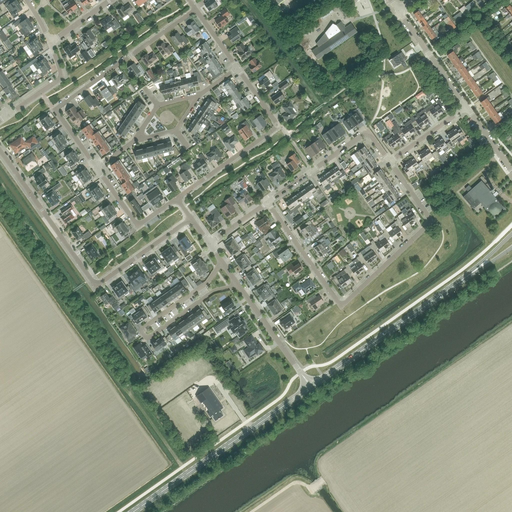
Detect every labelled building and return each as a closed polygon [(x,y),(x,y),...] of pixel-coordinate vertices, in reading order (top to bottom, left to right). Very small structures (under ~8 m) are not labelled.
[(11,10),(19,4),(18,4),(15,0),(10,4),(9,1),(3,5),(9,12),(11,10)] [(74,11),(68,3),(66,0),(61,4),(69,14),(70,13),(71,14),(73,12),(74,11)] [(76,0),(69,0),(70,1),(68,3),(74,11),(77,10),(76,8),(78,7),(74,2),(76,0)] [(209,0),(210,1),(204,4),(207,8),(207,7),(209,10),(208,10),(209,11),(213,8),(214,9),(218,6),(214,1),(215,0),(209,0)] [(11,10),(9,12),(13,19),(19,15),(17,13),(22,9),(21,8),(22,8),(19,4),(11,10)] [(120,14),(119,14),(122,19),(128,15),(127,13),(132,10),(129,4),(123,8),(122,6),(117,10),(120,14)] [(510,15),(511,13),(511,8),(509,5),(505,9),(505,8),(501,11),(503,13),(506,10),(509,14),(510,15)] [(423,18),(422,17),(419,13),(422,10),(421,8),(417,11),(418,11),(414,15),(418,21),(423,18)] [(222,16),(215,21),(220,28),(222,26),(223,26),(225,25),(225,24),(228,21),(226,18),(226,17),(229,14),(225,9),(220,13),(222,16)] [(332,9),(321,16),(323,19),(334,12),(332,9)] [(137,12),(133,15),(139,23),(143,20),(137,12)] [(455,21),(463,15),(460,12),(453,18),(455,21)] [(427,24),(427,23),(424,19),(427,16),(425,14),(422,17),(423,18),(418,21),(423,27),(427,24)] [(104,19),(100,22),(102,26),(103,26),(106,30),(111,27),(114,31),(119,27),(115,20),(112,22),(108,17),(104,20),(104,19)] [(20,30),(30,23),(30,22),(29,23),(26,18),(22,22),(20,19),(13,24),(15,27),(17,26),(20,30)] [(447,24),(451,31),(456,27),(451,20),(447,24)] [(432,30),(431,29),(428,25),(431,23),(430,21),(427,23),(427,24),(423,27),(427,33),(432,30)] [(184,30),(189,36),(193,34),(193,35),(199,30),(199,29),(198,27),(197,27),(193,22),(191,23),(190,23),(188,24),(188,25),(187,26),(189,29),(185,31),(184,30)] [(349,38),(357,32),(351,24),(345,28),(341,22),(337,25),(336,26),(333,24),(316,44),(318,47),(311,51),(317,60),(348,38),(348,39),(350,38),(349,38)] [(22,35),(23,35),(25,37),(30,34),(28,31),(33,28),(32,27),(33,26),(30,23),(20,30),(18,31),(22,35)] [(233,34),(228,38),(232,43),(240,37),(238,34),(240,33),(236,27),(231,31),(233,34)] [(436,29),(434,27),(431,29),(432,30),(427,33),(432,40),(434,38),(435,39),(440,35),(436,29)] [(86,40),(84,42),(88,48),(93,44),(91,41),(95,38),(89,30),(83,34),(86,40)] [(177,33),(171,37),(177,46),(183,42),(185,45),(189,42),(185,37),(181,39),(177,33)] [(29,50),(40,42),(39,42),(36,38),(31,41),(29,39),(24,43),(29,50)] [(40,42),(29,50),(34,57),(39,53),(37,50),(42,47),(41,46),(42,46),(40,42)] [(201,52),(209,46),(206,42),(198,47),(201,52)] [(163,43),(157,47),(163,55),(167,53),(168,55),(173,51),(169,46),(167,48),(163,43)] [(240,52),(238,53),(242,60),(251,53),(247,47),(245,48),(242,43),(236,47),(238,50),(239,50),(240,52)] [(71,47),(70,45),(64,49),(70,58),(76,54),(75,53),(80,50),(75,44),(71,47)] [(456,57),(455,54),(457,52),(456,50),(459,47),(458,44),(451,49),(452,52),(447,56),(451,61),(456,57)] [(211,52),(212,51),(209,46),(201,52),(204,56),(211,52)] [(85,51),(81,53),(87,62),(91,59),(85,51)] [(214,57),(211,52),(204,56),(203,57),(205,60),(202,62),(203,64),(214,57)] [(406,59),(403,54),(401,52),(389,61),(394,68),(406,59)] [(147,55),(141,58),(147,66),(152,62),(156,59),(153,54),(149,56),(150,56),(148,57),(147,55)] [(209,66),(217,61),(214,57),(203,64),(204,66),(207,64),(209,66)] [(461,57),(458,60),(456,57),(451,61),(454,66),(463,60),(461,57)] [(36,58),(30,62),(37,70),(39,69),(47,63),(46,63),(43,59),(38,62),(36,58)] [(254,58),(249,62),(251,65),(251,64),(252,65),(249,67),(253,73),(262,67),(258,61),(257,62),(254,58)] [(464,67),(462,65),(465,63),(463,60),(454,66),(458,71),(464,67)] [(209,73),(220,65),(217,61),(209,66),(211,69),(208,71),(209,73)] [(47,63),(39,69),(42,73),(40,75),(42,77),(47,74),(45,71),(50,68),(49,67),(50,66),(47,63)] [(136,75),(137,75),(139,74),(140,76),(144,73),(140,66),(137,67),(136,67),(134,64),(128,68),(129,70),(128,71),(128,72),(129,74),(130,74),(131,73),(133,76),(136,75)] [(219,76),(218,74),(223,70),(220,65),(209,73),(214,79),(219,76)] [(462,77),(470,71),(468,69),(466,70),(464,67),(458,71),(462,77)] [(152,79),(153,78),(155,77),(150,69),(146,72),(152,79)] [(259,83),(263,88),(267,85),(267,86),(270,84),(268,80),(273,76),(269,71),(263,75),(266,78),(259,83)] [(466,82),(471,78),(469,75),(472,74),(470,71),(462,77),(466,82)] [(197,77),(200,76),(197,72),(193,73),(194,77),(191,77),(193,87),(199,85),(197,77)] [(117,76),(111,80),(117,87),(122,84),(122,83),(126,80),(123,75),(119,77),(120,78),(119,78),(117,76)] [(469,87),(475,83),(471,78),(466,82),(469,87)] [(3,90),(11,84),(8,80),(1,85),(4,89),(2,90),(3,90)] [(226,91),(234,85),(231,81),(223,86),(222,84),(220,85),(223,90),(225,88),(226,91)] [(278,86),(281,90),(289,85),(286,81),(278,86)] [(167,94),(165,84),(160,86),(159,83),(156,84),(157,87),(160,86),(162,95),(167,94)] [(473,92),(479,88),(475,83),(469,87),(473,92)] [(6,95),(13,90),(10,85),(11,84),(3,90),(6,95)] [(112,95),(114,94),(111,89),(108,91),(107,88),(106,88),(104,85),(99,88),(101,91),(101,92),(105,98),(111,94),(112,95)] [(229,95),(237,90),(234,85),(226,91),(229,95)] [(479,88),(473,92),(477,98),(483,94),(479,88)] [(18,96),(16,93),(16,94),(13,90),(6,95),(9,99),(11,97),(13,100),(18,96)] [(232,99),(240,94),(237,90),(229,95),(232,99)] [(271,98),(275,104),(284,98),(280,91),(271,98)] [(244,99),(243,98),(240,94),(232,99),(236,104),(244,99)] [(94,107),(99,104),(95,99),(93,100),(89,95),(84,99),(89,107),(92,104),(94,107)] [(241,107),(248,102),(245,97),(243,98),(244,99),(236,104),(237,106),(236,107),(238,109),(241,107)] [(490,104),(488,101),(491,99),(489,97),(486,99),(480,103),(484,108),(490,104)] [(213,108),(213,109),(215,110),(219,112),(221,109),(218,107),(219,104),(217,102),(216,104),(208,99),(205,103),(213,108)] [(442,104),(441,102),(439,100),(432,105),(440,116),(442,114),(442,113),(444,112),(440,106),(442,104)] [(142,111),(146,106),(138,101),(135,106),(142,111)] [(241,107),(244,112),(251,106),(248,102),(241,107)] [(294,108),(292,105),(289,102),(282,107),(286,113),(282,116),(286,122),(296,115),(292,109),(294,108)] [(211,111),(213,109),(213,108),(205,103),(202,108),(213,115),(214,113),(211,111)] [(488,113),(494,109),(490,104),(484,108),(488,113)] [(432,105),(425,110),(427,112),(428,114),(431,113),(435,118),(436,117),(437,117),(440,116),(432,105)] [(139,115),(142,111),(135,106),(132,110),(139,115)] [(66,112),(69,116),(73,121),(78,118),(80,121),(85,117),(81,111),(78,113),(73,107),(66,112),(67,112),(66,112)] [(212,117),(213,115),(202,108),(199,112),(207,117),(209,115),(212,117)] [(427,112),(425,109),(420,112),(422,115),(420,117),(426,126),(428,124),(428,123),(430,122),(426,116),(428,114),(427,112)] [(492,118),(497,114),(494,109),(488,113),(492,118)] [(136,120),(139,115),(132,110),(129,115),(136,120)] [(350,117),(356,126),(363,120),(356,110),(351,113),(353,115),(350,117)] [(205,120),(207,117),(199,112),(196,117),(207,124),(208,122),(205,120)] [(44,126),(51,120),(49,117),(49,118),(47,116),(46,117),(44,114),(36,120),(38,122),(42,127),(44,126)] [(497,114),(492,118),(495,124),(498,122),(499,124),(505,120),(504,118),(501,120),(500,117),(497,114)] [(133,124),(136,120),(129,115),(126,119),(133,124)] [(256,125),(259,130),(260,129),(261,130),(263,128),(264,127),(266,125),(260,116),(253,121),(251,118),(248,120),(253,127),(256,125)] [(426,126),(420,117),(417,119),(416,117),(414,118),(412,116),(409,118),(414,124),(417,123),(421,128),(422,127),(423,127),(426,126)] [(205,126),(207,124),(196,117),(193,121),(201,126),(202,124),(205,126)] [(356,126),(350,117),(347,119),(345,117),(341,120),(349,131),(356,126)] [(412,126),(414,124),(409,118),(411,120),(404,125),(406,127),(411,135),(414,134),(414,133),(416,132),(412,126)] [(130,128),(133,124),(126,119),(123,123),(130,128)] [(54,125),(53,123),(52,121),(51,120),(44,126),(47,131),(48,130),(49,132),(55,129),(53,126),(54,125)] [(198,131),(201,126),(193,121),(190,125),(198,131)] [(239,131),(245,140),(252,135),(247,129),(250,127),(246,121),(240,125),(243,128),(239,131)] [(92,129),(94,128),(91,123),(82,130),(85,134),(92,129)] [(127,133),(130,128),(123,123),(120,128),(127,133)] [(402,127),(400,129),(396,123),(393,125),(395,127),(400,134),(403,133),(406,138),(408,137),(409,137),(411,135),(406,127),(403,129),(402,127)] [(221,128),(226,135),(231,131),(226,124),(221,128)] [(339,124),(330,130),(337,139),(343,135),(345,133),(342,129),(339,124)] [(196,133),(198,131),(190,125),(187,130),(194,135),(193,137),(192,138),(197,145),(201,142),(199,139),(198,140),(197,138),(199,135),(196,133)] [(398,136),(400,134),(395,127),(392,129),(394,131),(392,132),(394,135),(392,137),(397,145),(400,144),(400,143),(401,142),(398,136)] [(124,138),(127,133),(120,128),(117,133),(124,138)] [(95,134),(95,133),(92,129),(85,134),(88,139),(90,138),(90,137),(95,134)] [(459,143),(466,138),(459,129),(460,130),(458,131),(456,129),(454,130),(453,130),(451,131),(457,140),(459,143)] [(330,130),(322,136),(326,141),(329,145),(331,143),(337,139),(330,130)] [(95,134),(90,137),(90,138),(93,142),(102,135),(99,131),(95,133),(95,134)] [(452,143),(457,140),(451,131),(448,133),(448,134),(447,135),(451,141),(448,143),(452,148),(454,146),(452,143)] [(54,145),(64,138),(62,135),(61,135),(60,133),(59,134),(57,132),(49,137),(51,140),(54,145)] [(102,135),(93,142),(96,146),(106,140),(105,139),(103,135),(102,135)] [(392,137),(389,139),(387,136),(382,139),(386,144),(389,143),(392,148),(394,147),(395,147),(397,145),(392,137)] [(229,139),(224,143),(229,151),(235,147),(233,145),(234,144),(238,142),(234,137),(230,140),(229,139)] [(315,142),(312,144),(318,153),(323,149),(325,147),(323,143),(318,137),(314,140),(315,142)] [(17,141),(16,140),(13,142),(13,143),(10,145),(15,153),(26,146),(20,138),(17,141)] [(36,143),(33,138),(26,143),(30,148),(36,143)] [(64,138),(54,145),(57,150),(59,152),(67,147),(65,144),(67,143),(65,141),(66,141),(64,138)] [(452,148),(448,143),(446,144),(442,139),(440,140),(439,140),(437,141),(443,150),(447,147),(449,150),(452,148)] [(106,140),(96,146),(99,151),(109,144),(106,140)] [(438,153),(443,150),(437,141),(434,143),(434,144),(433,145),(436,151),(434,152),(438,158),(440,156),(438,153)] [(109,144),(99,151),(101,152),(100,153),(102,156),(105,154),(106,155),(111,151),(110,150),(112,149),(109,144)] [(308,144),(303,147),(308,154),(311,158),(313,156),(318,153),(312,144),(309,146),(308,144)] [(357,159),(368,151),(364,147),(354,154),(357,159)] [(68,161),(76,155),(74,153),(72,151),(71,152),(69,149),(64,153),(66,156),(65,156),(68,161)] [(222,156),(216,149),(211,152),(211,153),(207,156),(210,161),(214,159),(213,158),(214,158),(216,160),(222,156)] [(438,158),(434,152),(432,154),(428,149),(426,150),(425,149),(423,151),(429,160),(433,157),(435,160),(438,158)] [(360,163),(363,161),(371,156),(368,151),(357,159),(360,163)] [(424,163),(429,160),(423,151),(420,153),(420,154),(419,155),(422,161),(420,162),(424,168),(426,171),(428,169),(424,163)] [(296,164),(298,163),(300,161),(295,153),(288,158),(289,159),(285,162),(292,171),(298,167),(296,164)] [(193,166),(198,173),(199,173),(200,173),(201,172),(202,171),(207,167),(204,162),(206,160),(202,154),(199,157),(201,161),(193,166)] [(30,155),(23,160),(25,163),(23,164),(28,171),(37,164),(30,155)] [(70,167),(72,170),(80,164),(78,162),(79,161),(78,159),(78,158),(76,155),(68,161),(66,162),(70,167)] [(363,167),(374,160),(371,156),(363,161),(365,163),(362,165),(363,167)] [(117,160),(112,163),(113,164),(110,166),(114,171),(123,164),(120,159),(118,161),(117,160)] [(424,168),(420,162),(418,164),(414,159),(412,160),(411,159),(409,161),(415,170),(419,167),(421,170),(424,168)] [(368,175),(373,171),(372,168),(377,165),(374,160),(363,167),(368,175)] [(65,161),(58,166),(62,173),(70,168),(65,161)] [(412,171),(415,170),(409,161),(406,163),(406,164),(405,165),(405,166),(403,168),(410,178),(414,174),(412,171)] [(185,163),(180,167),(183,171),(182,174),(180,175),(182,178),(183,178),(185,182),(191,178),(186,171),(189,169),(185,163)] [(123,164),(114,171),(115,172),(114,173),(116,175),(126,168),(123,164)] [(79,180),(89,173),(87,170),(86,171),(85,169),(84,170),(82,167),(74,173),(76,175),(79,180)] [(345,174),(343,170),(340,172),(336,167),(332,170),(338,179),(345,174)] [(120,179),(129,173),(126,168),(116,175),(118,178),(119,178),(120,179)] [(40,188),(48,182),(45,177),(44,177),(42,174),(45,172),(43,169),(34,175),(36,178),(35,179),(37,182),(36,183),(40,188)] [(69,177),(74,172),(70,169),(64,177),(66,179),(68,176),(69,177)] [(274,173),(269,176),(273,181),(278,178),(279,180),(285,176),(279,169),(274,172),(274,173)] [(376,179),(384,174),(381,169),(375,173),(373,171),(368,175),(371,179),(374,177),(376,179)] [(332,170),(327,173),(333,181),(334,182),(338,179),(332,170)] [(90,176),(91,176),(89,173),(79,180),(82,185),(84,187),(92,182),(90,179),(92,178),(90,176)] [(130,179),(132,177),(129,173),(120,179),(123,184),(130,179)] [(328,184),(333,181),(327,173),(323,176),(328,184)] [(379,184),(387,178),(384,174),(376,179),(373,182),(375,184),(377,182),(379,184)] [(174,183),(176,181),(173,176),(168,179),(170,182),(167,184),(172,192),(177,188),(174,183)] [(324,187),(328,184),(323,176),(318,179),(322,185),(320,186),(323,192),(326,190),(324,187)] [(379,190),(382,188),(390,183),(387,178),(379,184),(381,186),(378,188),(379,190)] [(133,183),(130,179),(123,184),(121,185),(124,190),(131,185),(133,183)] [(262,180),(257,184),(256,185),(259,189),(260,188),(263,192),(266,189),(265,188),(270,185),(266,179),(263,181),(262,180)] [(247,187),(243,181),(243,180),(238,183),(243,190),(247,187)] [(470,205),(488,189),(481,181),(472,189),(469,185),(465,189),(468,192),(463,197),(470,205)] [(385,193),(393,187),(390,183),(382,188),(385,193)] [(312,184),(307,187),(313,195),(315,198),(322,193),(318,188),(316,189),(312,184)] [(48,195),(46,196),(53,206),(59,201),(56,197),(58,196),(54,191),(59,188),(57,185),(52,188),(47,192),(48,195)] [(94,185),(86,191),(91,198),(101,191),(99,188),(97,186),(96,187),(94,185)] [(135,189),(131,185),(124,190),(127,194),(135,189)] [(153,188),(150,190),(158,201),(163,198),(159,192),(162,191),(158,185),(153,188)] [(308,198),(313,195),(307,187),(303,190),(308,198)] [(384,200),(386,199),(396,192),(393,187),(385,193),(383,194),(385,197),(383,199),(384,200)] [(488,189),(470,205),(473,209),(480,203),(487,211),(495,219),(506,210),(505,209),(506,209),(504,207),(494,197),(497,195),(495,192),(492,195),(491,193),(492,193),(488,189)] [(148,192),(143,195),(147,201),(149,199),(153,205),(158,201),(150,190),(148,192)] [(303,190),(298,193),(305,203),(308,207),(310,205),(308,203),(310,201),(308,198),(303,190)] [(103,193),(101,191),(91,198),(95,203),(98,201),(100,203),(105,199),(103,197),(104,196),(103,194),(103,193)] [(240,196),(237,199),(240,204),(244,201),(246,204),(252,200),(246,191),(240,195),(240,196)] [(391,206),(396,203),(394,200),(399,196),(396,192),(386,199),(391,206)] [(303,204),(305,203),(298,193),(294,197),(299,204),(302,202),(303,204)] [(231,197),(225,201),(227,205),(221,209),(227,217),(235,211),(231,206),(235,203),(231,197)] [(294,197),(290,200),(297,210),(301,206),(300,204),(299,204),(294,197)] [(134,199),(129,202),(138,215),(151,207),(148,203),(141,208),(134,199)] [(406,199),(397,205),(399,209),(408,202),(406,199)] [(290,215),(297,210),(290,200),(285,203),(289,208),(286,210),(290,215)] [(104,215),(114,208),(112,206),(111,206),(110,204),(109,205),(107,202),(99,208),(101,210),(101,211),(104,215)] [(73,208),(71,205),(61,212),(63,215),(61,217),(65,223),(74,217),(69,211),(73,208)] [(109,223),(117,217),(115,215),(117,214),(115,212),(116,211),(114,208),(104,215),(107,220),(109,223)] [(206,220),(212,228),(220,222),(217,218),(221,215),(216,208),(210,212),(212,215),(206,220)] [(403,215),(411,226),(414,224),(413,223),(415,222),(414,220),(416,218),(409,209),(407,211),(407,212),(403,215)] [(396,218),(395,219),(397,221),(400,224),(402,223),(406,228),(408,227),(408,228),(411,226),(403,215),(401,216),(401,215),(398,217),(396,218)] [(255,225),(255,226),(256,228),(257,228),(258,227),(261,231),(261,230),(264,234),(268,231),(268,230),(268,231),(266,227),(270,224),(267,219),(267,218),(266,216),(262,218),(263,219),(256,224),(255,225)] [(296,224),(303,220),(300,216),(294,220),(296,224)] [(113,225),(111,226),(113,228),(117,233),(119,232),(126,226),(124,223),(124,224),(122,222),(121,223),(119,220),(113,225)] [(301,233),(303,236),(312,230),(315,228),(310,220),(305,224),(306,227),(301,231),(302,232),(301,233)] [(401,226),(400,224),(397,221),(394,222),(394,223),(392,225),(390,226),(392,229),(398,238),(401,236),(401,235),(402,234),(398,228),(401,226)] [(126,226),(119,232),(122,236),(123,236),(124,238),(125,238),(130,235),(128,232),(129,231),(128,229),(126,226)] [(73,231),(72,232),(78,240),(80,238),(81,238),(83,240),(85,239),(86,240),(92,235),(89,231),(83,235),(78,228),(76,229),(75,228),(72,231),(73,231)] [(398,238),(392,229),(388,232),(385,229),(383,231),(384,232),(387,236),(389,235),(393,240),(395,239),(396,239),(398,238)] [(273,230),(267,234),(270,238),(269,239),(274,246),(282,240),(277,233),(276,234),(273,230)] [(312,230),(303,236),(305,238),(306,238),(307,240),(313,236),(315,238),(320,235),(318,232),(315,234),(312,230)] [(388,238),(387,236),(384,232),(381,234),(384,238),(380,241),(386,249),(388,248),(388,247),(390,246),(386,240),(388,238)] [(232,236),(225,241),(227,244),(225,245),(226,247),(225,247),(227,250),(228,250),(238,243),(232,236)] [(179,248),(178,248),(184,256),(188,254),(185,250),(191,245),(185,237),(179,242),(183,248),(180,250),(179,248)] [(327,245),(324,241),(326,240),(324,237),(317,242),(319,244),(313,248),(315,250),(314,251),(316,253),(324,247),(327,245)] [(386,249),(380,241),(375,244),(373,240),(370,242),(371,244),(374,248),(377,247),(381,252),(382,251),(383,251),(386,249)] [(93,245),(90,242),(85,246),(88,249),(85,250),(92,259),(98,255),(92,246),(93,245)] [(238,243),(228,250),(229,251),(228,251),(230,254),(231,253),(232,255),(234,253),(236,256),(241,252),(239,250),(241,248),(238,243)] [(376,250),(374,248),(371,244),(369,246),(364,249),(367,253),(373,261),(376,259),(375,259),(377,258),(373,252),(376,250)] [(324,247),(316,253),(318,256),(318,255),(320,257),(325,253),(327,256),(332,252),(330,250),(327,245),(324,247)] [(171,247),(166,250),(174,261),(181,256),(177,251),(175,253),(171,247)] [(273,254),(277,260),(279,260),(281,259),(283,262),(293,256),(288,248),(283,252),(280,248),(273,254)] [(166,250),(161,254),(166,260),(163,261),(167,267),(174,261),(166,250)] [(239,265),(248,258),(245,254),(243,255),(241,252),(236,256),(238,259),(236,260),(237,262),(236,262),(238,265),(239,265)] [(373,261),(367,253),(363,256),(360,252),(357,254),(359,256),(362,260),(364,258),(368,264),(370,263),(373,261)] [(363,262),(362,260),(359,256),(356,258),(357,259),(352,262),(354,265),(355,265),(360,273),(363,271),(364,269),(361,264),(363,262)] [(195,258),(188,263),(190,266),(192,265),(196,270),(205,264),(203,262),(202,262),(200,259),(197,261),(195,258)] [(248,258),(239,265),(239,266),(241,269),(241,268),(242,270),(244,268),(246,271),(252,267),(250,265),(252,263),(248,258)] [(154,259),(150,262),(156,271),(157,273),(165,268),(161,263),(159,265),(154,259)] [(150,262),(145,265),(149,271),(147,273),(150,278),(157,273),(156,271),(150,262)] [(205,264),(196,270),(199,274),(197,275),(198,277),(208,270),(205,267),(206,266),(205,264)] [(292,264),(286,268),(290,273),(293,272),(295,274),(302,269),(299,264),(294,267),(292,264)] [(355,265),(354,265),(350,268),(347,264),(345,266),(346,268),(349,272),(351,270),(355,276),(357,274),(358,275),(360,273),(355,265)] [(249,280),(250,280),(259,274),(255,269),(253,266),(252,267),(246,271),(248,274),(246,275),(247,277),(249,280)] [(350,274),(349,272),(346,268),(343,270),(344,271),(340,274),(348,285),(350,283),(352,281),(348,276),(350,274)] [(139,270),(133,274),(142,285),(145,283),(143,280),(147,277),(144,274),(142,275),(139,270)] [(133,274),(128,277),(132,283),(130,284),(132,288),(136,285),(138,288),(142,285),(133,274)] [(259,274),(250,280),(250,281),(252,284),(253,285),(255,283),(257,286),(262,283),(264,281),(262,278),(260,280),(257,275),(259,274)] [(345,287),(348,285),(340,274),(335,277),(335,276),(332,278),(336,284),(339,282),(343,288),(345,286),(345,287)] [(176,286),(181,294),(183,292),(184,293),(186,291),(184,288),(188,285),(184,279),(180,282),(179,281),(175,284),(176,286)] [(298,283),(292,287),(296,293),(301,289),(305,294),(308,292),(309,292),(309,291),(314,288),(314,286),(310,279),(300,286),(298,283)] [(122,282),(117,285),(123,294),(127,291),(129,293),(132,291),(128,286),(126,288),(122,282)] [(262,283),(257,286),(259,289),(257,290),(258,292),(257,292),(259,295),(260,295),(268,290),(267,290),(269,288),(270,288),(267,283),(264,285),(262,283)] [(172,289),(177,297),(181,294),(176,286),(175,284),(170,287),(172,289)] [(117,285),(112,288),(117,294),(114,296),(118,301),(125,296),(123,294),(117,285)] [(170,287),(166,290),(172,300),(175,298),(175,299),(177,297),(172,289),(170,287)] [(261,296),(260,296),(262,299),(263,299),(264,300),(266,299),(268,301),(273,298),(275,296),(269,288),(267,290),(268,290),(260,295),(261,296)] [(166,290),(161,294),(168,303),(172,300),(166,290)] [(106,293),(100,297),(106,305),(109,302),(111,305),(115,302),(112,297),(109,298),(106,293)] [(157,297),(158,299),(159,299),(164,306),(168,303),(161,294),(157,297)] [(315,295),(306,301),(308,304),(310,303),(315,310),(319,307),(317,306),(323,302),(319,296),(317,298),(315,295)] [(273,298),(268,301),(270,304),(267,305),(268,307),(270,310),(271,310),(280,304),(275,296),(273,298)] [(158,299),(154,302),(159,309),(164,306),(159,299),(158,299)] [(149,305),(147,307),(150,312),(153,310),(155,312),(159,309),(154,302),(153,300),(148,303),(149,305)] [(230,300),(221,306),(225,311),(223,313),(225,316),(231,312),(229,309),(234,306),(233,304),(234,304),(232,301),(231,301),(230,300)] [(280,304),(271,310),(271,311),(273,314),(274,315),(276,314),(278,316),(283,313),(282,310),(284,308),(280,304)] [(140,308),(136,311),(143,321),(145,319),(147,317),(146,316),(149,314),(143,306),(140,308)] [(199,310),(195,313),(200,320),(201,322),(206,319),(205,317),(207,315),(204,310),(201,312),(199,310)] [(131,315),(128,317),(134,324),(136,323),(137,324),(139,322),(140,323),(143,321),(136,311),(131,315)] [(285,319),(280,323),(282,326),(283,326),(285,329),(286,328),(287,329),(289,327),(289,326),(295,322),(292,318),(294,316),(291,311),(283,317),(285,319)] [(195,313),(191,316),(196,323),(200,320),(195,313)] [(191,316),(186,319),(193,328),(197,325),(196,323),(191,316)] [(234,318),(230,322),(229,322),(231,324),(233,327),(231,329),(234,333),(236,332),(240,337),(245,333),(244,332),(247,330),(244,325),(245,324),(243,321),(241,322),(238,317),(235,319),(234,318)] [(186,319),(182,322),(188,331),(193,328),(186,319)] [(227,319),(214,328),(217,333),(221,331),(220,330),(227,326),(228,326),(231,324),(229,322),(230,322),(227,319)] [(182,322),(177,325),(184,335),(188,331),(182,322)] [(128,324),(121,329),(122,330),(121,330),(123,334),(124,333),(128,339),(127,340),(129,343),(135,339),(133,336),(136,334),(128,324)] [(177,325),(173,328),(179,338),(184,335),(177,325)] [(170,334),(168,336),(171,341),(174,339),(175,341),(179,338),(173,328),(168,332),(170,334)] [(159,338),(156,340),(162,348),(166,345),(166,344),(168,342),(165,337),(162,339),(161,337),(159,339),(159,338)] [(253,339),(246,343),(249,348),(247,349),(251,356),(256,352),(257,354),(263,350),(259,345),(258,345),(253,339)] [(153,345),(150,347),(154,352),(156,351),(157,351),(162,348),(156,340),(153,342),(154,343),(152,344),(153,345)] [(140,343),(133,348),(141,358),(145,355),(147,357),(152,354),(146,345),(143,347),(140,343)] [(194,359),(197,363),(204,357),(202,354),(194,359)] [(215,421),(223,415),(220,410),(223,408),(209,387),(196,396),(210,417),(212,416),(215,421)]
